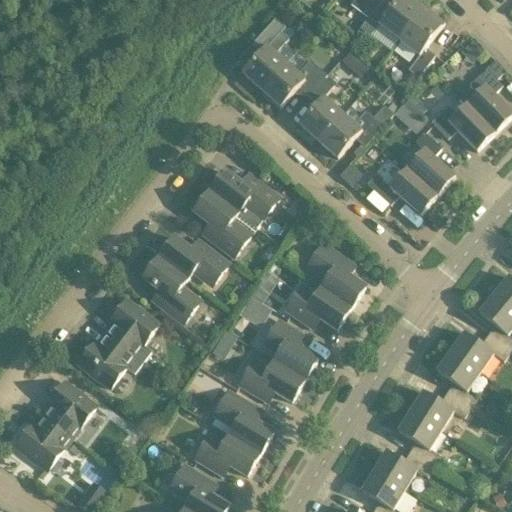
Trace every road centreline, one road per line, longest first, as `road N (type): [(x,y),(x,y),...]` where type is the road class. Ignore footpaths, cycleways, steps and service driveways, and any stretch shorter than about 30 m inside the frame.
road 1 (residential): [(0,389),(210,117),(231,110),(433,288)]
road 2 (residential): [(294,511),(433,288)]
road 3 (residential): [(433,288),(511,195)]
